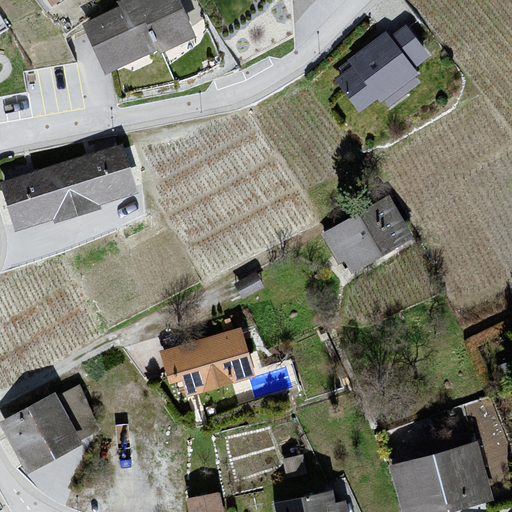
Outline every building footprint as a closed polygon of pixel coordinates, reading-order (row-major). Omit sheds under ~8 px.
[(178,0),(116,0),(118,3),(80,21),(102,68),(155,46),(158,49),(194,33),(178,0)] [(385,28),(348,58),(352,64),(334,76),(358,109),(375,96),(378,101),(381,98),(388,107),(419,82),(414,74),(417,71),(414,67),(430,53),(404,22),(389,33),(385,28)] [(121,141),(0,178),(0,184),(12,227),(136,190),(121,141)] [(388,192),(320,232),(336,261),(342,257),(349,269),(411,233),(388,192)] [(263,285),(255,270),(233,281),(241,297),(263,285)] [(238,324),(158,350),(168,381),(180,378),(185,394),(254,373),(238,324)] [(54,390),(0,418),(0,425),(25,470),(80,438),(100,430),(79,383),(58,394),(54,390)] [(475,437),(387,462),(400,511),(437,511),(491,498),(475,437)] [(302,453),(281,457),(285,476),(306,473),(302,453)] [(331,486),(271,499),(273,511),(347,511),(344,497),(334,499),(331,486)] [(185,495),(188,511),(223,511),(218,489),(185,495)]
